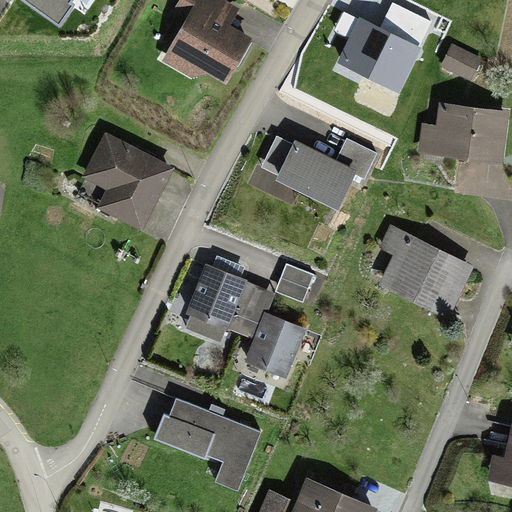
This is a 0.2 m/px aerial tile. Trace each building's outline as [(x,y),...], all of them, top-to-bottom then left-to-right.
[(74,0),(26,0),(58,22),(74,0)] [(187,17),(163,57),(190,73),(198,61),(224,76),(250,32),(228,18),(234,9),(219,0),(179,0),(174,9),(187,17)] [(420,48),(360,19),(339,62),(398,91),(420,48)] [(479,60),(452,47),(441,71),(468,84),(479,60)] [(507,113),(441,105),(438,127),(423,125),(420,152),(501,162),(507,113)] [(170,167),(104,134),(86,170),(112,183),(101,205),(140,225),(170,167)] [(337,161),(300,144),(283,181),(347,209),(374,150),(347,138),(337,161)] [(469,264),(396,230),(375,275),(448,309),(469,264)] [(279,286),(204,257),(184,310),(261,339),(252,362),(289,376),(309,324),(270,308),(279,286)] [(267,433),(179,392),(160,433),(222,462),(215,477),(241,489),(267,433)] [(511,417),(508,417),(501,477),(511,477),(511,417)] [(371,511),(374,506),(307,478),(298,501),(276,492),(267,511),(371,511)]
